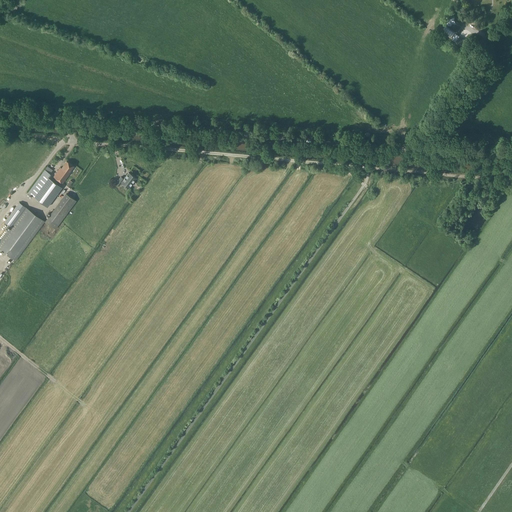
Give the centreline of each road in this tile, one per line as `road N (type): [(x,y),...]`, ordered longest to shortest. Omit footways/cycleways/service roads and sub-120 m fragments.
road 1 (unclassified): [(511,161),(0,112)]
road 2 (unknown): [(132,511),(366,179)]
road 3 (track): [(70,138),(364,167)]
road 4 (unknown): [(470,24),(483,45),(413,151)]
road 5 (track): [(364,167),(511,181)]
